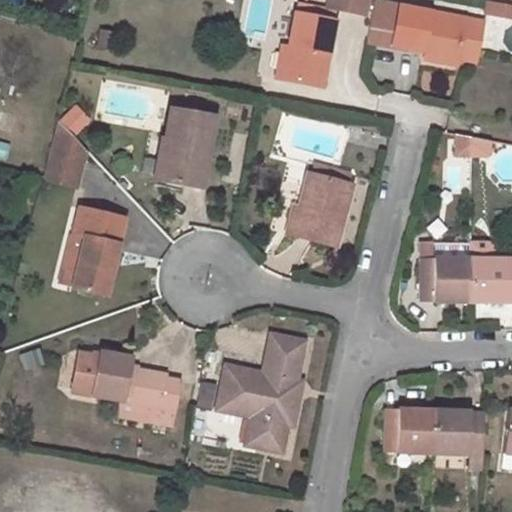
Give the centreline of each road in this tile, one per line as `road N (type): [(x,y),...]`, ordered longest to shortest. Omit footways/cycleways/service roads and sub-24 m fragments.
road 1 (residential): [(366,309),(413,111)]
road 2 (residential): [(323,511),(359,338)]
road 3 (residential): [(236,285),(208,303),(180,289),(179,265),(197,249),(222,256),(232,271)]
road 4 (residential): [(359,338),(411,351),(511,346)]
road 5 (residential): [(236,285),(366,309)]
